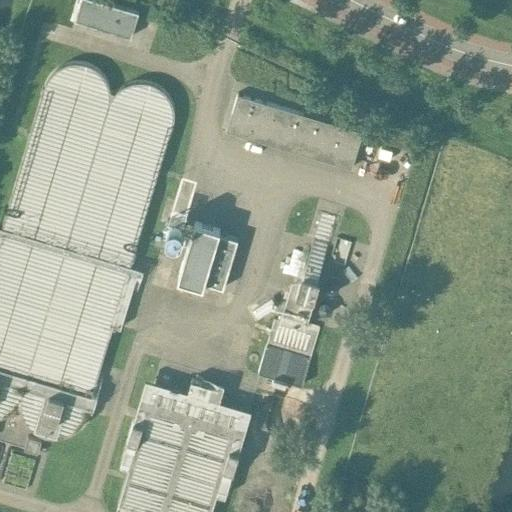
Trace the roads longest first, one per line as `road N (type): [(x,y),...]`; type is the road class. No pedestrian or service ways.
road 1 (unknown): [(82,511),(139,350),(165,345),(210,361),(275,176),(201,154),(202,89)]
road 2 (unknown): [(210,361),(234,383),(321,407),(292,511)]
road 3 (tertiary): [(511,63),(352,0)]
road 4 (unknown): [(202,89),(67,46)]
